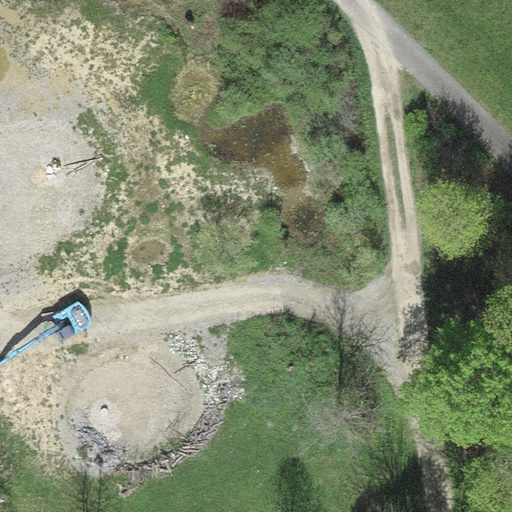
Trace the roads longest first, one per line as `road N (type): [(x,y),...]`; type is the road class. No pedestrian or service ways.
road 1 (track): [(439,511),(422,435),(370,22)]
road 2 (track): [(370,22),(511,165)]
